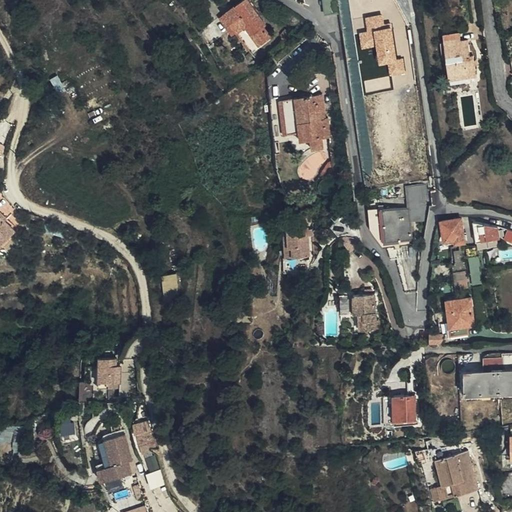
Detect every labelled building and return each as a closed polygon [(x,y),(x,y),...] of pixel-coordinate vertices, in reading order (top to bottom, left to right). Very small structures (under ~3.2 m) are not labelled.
[(265,29),(267,27),(247,0),(220,19),(233,38),(237,35),(251,54),(272,39),(265,29)] [(325,0),(327,15),(339,12),(337,0),(325,0)] [(398,59),(392,22),(385,23),(384,13),(367,15),(369,29),(361,30),(364,46),(379,44),(381,62),(390,61),(391,74),(407,72),(405,58),(398,59)] [(213,22),(211,23),(201,29),(210,43),(222,36),(213,22)] [(477,76),(474,56),(470,56),(468,40),(462,41),(460,28),(443,30),(444,40),(447,39),(449,51),(446,52),(449,76),(466,74),(467,77),(477,76)] [(326,118),(323,93),(281,98),(286,133),(301,132),(302,139),(312,138),(313,148),(326,146),(325,137),(332,136),(330,117),(326,118)] [(334,175),(333,161),(330,161),(322,171),(323,176),(334,175)] [(281,197),(288,193),(284,183),(277,187),(281,197)] [(15,213),(1,198),(0,199),(0,206),(7,213),(11,217),(15,213)] [(428,203),(410,205),(411,218),(426,217),(428,203)] [(0,206),(0,238),(5,244),(11,237),(19,230),(17,228),(8,219),(5,216),(7,213),(0,206)] [(464,243),(461,218),(442,222),(445,246),(464,243)] [(501,236),(499,225),(474,220),(477,241),(501,236)] [(288,249),(288,229),(283,229),(283,258),(293,258),(293,249),(288,249)] [(306,229),(288,229),(288,249),(293,249),(293,258),(306,258),(306,237),(306,231),(306,229)] [(11,237),(5,244),(7,246),(14,239),(11,237)] [(500,243),(499,237),(478,241),(479,247),(500,243)] [(398,257),(397,245),(389,246),(392,258),(398,257)] [(456,253),(457,262),(460,286),(467,285),(463,246),(460,246),(461,252),(456,253)] [(467,258),(470,257),(475,256),(474,248),(466,249),(467,258)] [(473,284),(482,282),(479,256),(475,256),(470,257),(473,284)] [(179,272),(164,273),(167,301),(182,298),(179,272)] [(375,333),(375,332),(375,324),(377,324),(377,320),(377,315),(375,315),(375,296),(342,299),(343,317),(362,316),(363,333),(375,333)] [(474,324),(471,297),(446,300),(450,327),(474,324)] [(431,344),(444,344),(443,334),(433,335),(431,335),(431,344)] [(103,364),(103,386),(113,386),(114,380),(125,380),(125,363),(121,363),(121,356),(104,355),(103,364)] [(511,391),(511,356),(466,357),(466,393),(511,391)] [(81,398),(94,397),(92,380),(80,381),(81,398)] [(385,397),(385,422),(408,422),(408,397),(385,397)] [(148,432),(155,430),(152,418),(145,420),(148,432)] [(77,435),(76,420),(63,421),(64,436),(77,435)] [(127,432),(100,439),(105,460),(98,462),(102,480),(108,478),(111,490),(126,486),(123,475),(137,471),(127,432)] [(450,447),(428,451),(432,463),(436,462),(444,487),(439,488),(443,501),(444,501),(479,490),(468,451),(452,455),(450,447)] [(425,465),(432,463),(428,451),(416,453),(420,466),(425,465)] [(149,454),(150,467),(160,466),(159,453),(149,454)] [(152,486),(167,482),(163,467),(148,471),(152,486)] [(486,487),(479,490),(485,506),(492,503),(486,487)] [(436,503),(443,501),(439,488),(432,490),(436,503)]
